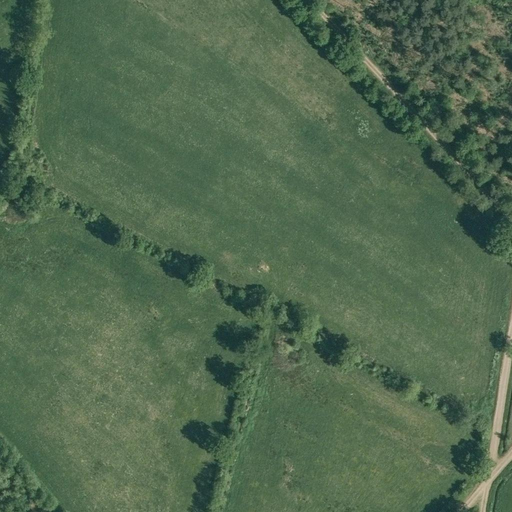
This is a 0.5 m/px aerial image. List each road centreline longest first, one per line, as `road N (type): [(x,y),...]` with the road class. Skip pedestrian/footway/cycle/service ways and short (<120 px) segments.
road 1 (track): [(312,0),(511,218)]
road 2 (track): [(511,315),(489,478)]
